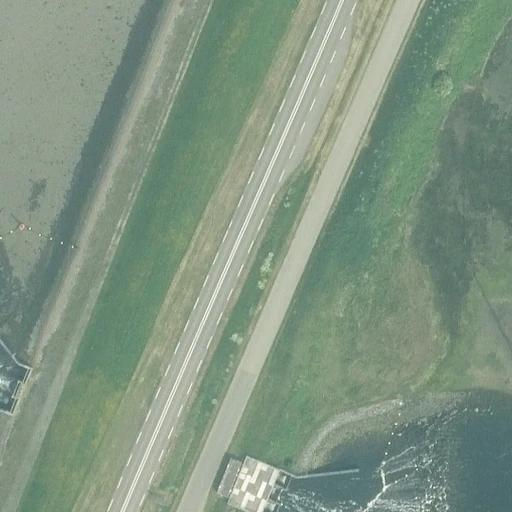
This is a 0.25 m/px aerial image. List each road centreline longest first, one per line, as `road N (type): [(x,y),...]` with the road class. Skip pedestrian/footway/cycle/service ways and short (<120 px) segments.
road 1 (unclassified): [(191,511),(409,0)]
road 2 (secondary): [(123,511),(340,0)]
